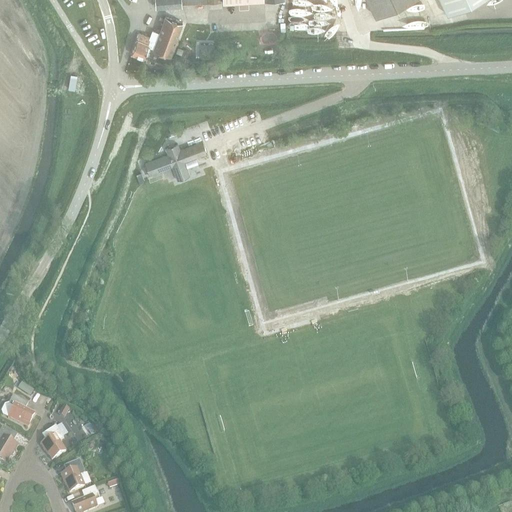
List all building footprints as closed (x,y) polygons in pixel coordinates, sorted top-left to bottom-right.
[(182,7),(182,4),(181,0),(154,0),(155,9),(182,7)] [(368,0),(376,16),(408,0),(368,0)] [(482,0),(440,0),(447,16),(482,0)] [(152,39),(149,48),(153,50),(170,57),(177,38),(182,23),(165,16),(156,40),(152,39)] [(149,48),(152,39),(138,33),(131,54),(143,59),(145,54),(147,55),(149,48)] [(71,69),(71,82),(79,83),(79,69),(71,69)] [(184,162),(206,153),(202,142),(180,150),(177,144),(166,148),(168,155),(145,163),(149,174),(172,166),(177,180),(189,176),(184,162)] [(8,418),(28,428),(35,414),(25,409),(28,403),(13,396),(8,404),(5,405),(2,412),(3,415),(8,418)] [(58,415),(64,419),(69,409),(63,405),(58,415)] [(52,460),(66,451),(59,441),(63,439),(55,426),(41,435),(45,441),(40,444),(44,451),(45,450),(52,460)] [(13,452),(13,453),(18,446),(13,442),(17,435),(3,427),(0,431),(0,460),(5,464),(13,452)] [(69,493),(84,487),(80,476),(84,474),(79,460),(63,466),(66,473),(60,475),(64,482),(69,493)] [(106,482),(109,488),(119,484),(116,477),(106,482)] [(71,503),(74,511),(85,511),(97,507),(94,501),(99,499),(94,487),(81,492),(84,498),(71,503)]
